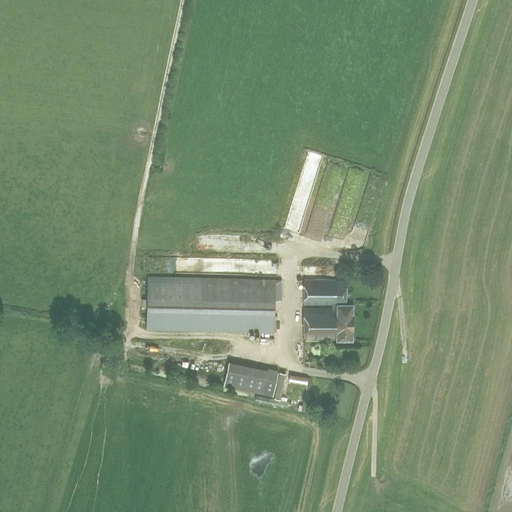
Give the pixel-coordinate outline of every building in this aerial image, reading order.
[(342,231),(303,229),(302,241),(341,243),(342,231)] [(200,255),(179,256),(180,269),(201,268),(200,255)] [(147,276),(145,330),(259,332),(259,340),(274,339),(275,279),(147,276)] [(303,337),(336,338),(336,339),(352,340),(353,303),(345,303),(345,279),(304,279),(303,304),(333,304),(333,308),(303,308),(303,337)] [(278,371),(228,360),(223,385),(273,395),(278,371)] [(280,368),(273,398),(280,399),(287,370),(280,368)] [(287,407),(288,401),(280,399),(273,398),(256,394),(255,400),(287,407)]
